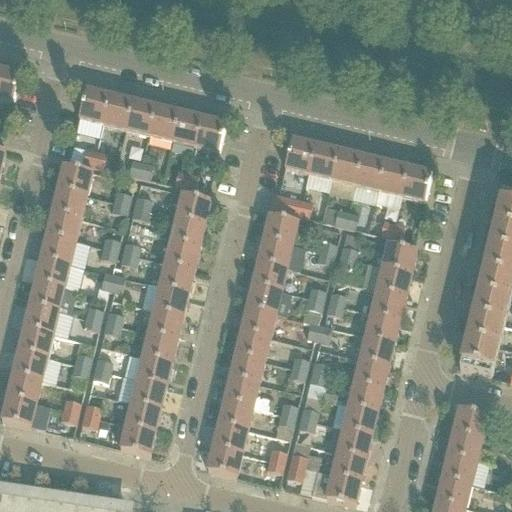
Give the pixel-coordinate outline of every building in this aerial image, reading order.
[(0,73),(0,104),(14,107),(21,79),(0,73)] [(80,123),(102,129),(109,100),(87,94),(80,123)] [(102,129),(126,135),(133,106),(109,100),(102,129)] [(126,135),(148,140),(155,111),(133,106),(126,135)] [(148,140),(171,146),(179,117),(155,111),(148,140)] [(171,146),(195,151),(202,122),(179,117),(171,146)] [(202,122),(195,151),(220,157),(227,128),(202,122)] [(285,173),(309,179),(316,150),(292,144),(285,173)] [(309,179),(332,184),(339,155),(316,150),(309,179)] [(82,168),(92,170),(96,155),(86,153),(82,168)] [(96,155),(92,170),(103,173),(107,158),(96,155)] [(332,184),(355,190),(362,161),(339,155),(332,184)] [(355,190),(378,195),(385,167),(362,161),(355,190)] [(133,165),(129,180),(140,183),(143,168),(133,165)] [(378,195),(401,201),(408,172),(385,167),(378,195)] [(143,168),(140,183),(150,185),(154,170),(143,168)] [(64,170),(59,193),(88,200),(93,177),(64,170)] [(408,172),(401,201),(425,207),(432,178),(408,172)] [(175,190),(185,193),(189,178),(179,175),(175,190)] [(189,178),(185,193),(195,195),(199,180),(189,178)] [(332,184),(309,179),(306,189),(329,194),(332,184)] [(332,184),(329,194),(353,200),(355,190),(332,184)] [(355,190),(353,200),(375,206),(378,195),(355,190)] [(59,193),(53,217),(82,224),(88,200),(59,193)] [(378,195),(375,206),(398,211),(401,201),(378,195)] [(116,197),(114,208),(130,211),(132,201),(116,197)] [(173,207),(180,208),(182,199),(175,197),(173,207)] [(180,208),(177,222),(206,229),(211,206),(182,199),(180,208)] [(271,214),(298,220),(302,205),(275,199),(271,214)] [(511,201),(503,199),(460,376),(492,384),(511,299),(511,201)] [(137,202),(135,211),(151,215),(153,205),(137,202)] [(302,205),(298,220),(309,223),(312,208),(302,205)] [(114,208),(111,218),(127,222),(130,211),(114,208)] [(151,215),(135,211),(132,223),(148,226),(151,215)] [(334,230),(338,214),(325,211),(321,226),(334,230)] [(338,214),(334,230),(345,232),(348,217),(338,214)] [(53,217),(47,240),(76,247),(82,224),(53,217)] [(348,217),(345,232),(355,235),(359,219),(348,217)] [(270,220),(265,243),(294,250),(299,227),(270,220)] [(177,222),(171,246),(200,253),(206,229),(177,222)] [(381,240),(391,243),(395,228),(384,225),(381,240)] [(395,228),(391,243),(401,245),(405,230),(395,228)] [(47,240),(42,263),(71,270),(76,247),(47,240)] [(346,241),(343,252),(358,256),(361,244),(346,241)] [(105,243),(103,253),(119,257),(121,247),(105,243)] [(265,243),(259,266),(288,273),(294,250),(265,243)] [(171,246),(165,268),(195,275),(200,253),(171,246)] [(322,247),(320,257),(335,261),(338,251),(322,247)] [(126,249),(124,258),(139,262),(142,252),(126,249)] [(389,249),(383,272),(412,278),(418,256),(389,249)] [(294,250),(288,273),(300,276),(306,253),(294,250)] [(343,252),(340,262),(356,266),(358,256),(343,252)] [(103,253),(100,263),(116,267),(119,257),(103,253)] [(320,257),(317,268),(333,271),(335,261),(320,257)] [(139,262),(124,258),(121,269),(137,273),(139,262)] [(340,262),(338,273),(353,276),(356,266),(340,262)] [(42,263),(36,286),(65,293),(78,296),(83,274),(71,271),(71,270),(42,263)] [(259,266),(253,290),(282,297),(288,273),(259,266)] [(165,268),(160,291),(189,298),(195,275),(165,268)] [(362,291),(378,295),(383,272),(367,268),(362,291)] [(383,272),(378,295),(406,302),(412,278),(383,272)] [(101,294),(112,297),(115,281),(106,279),(101,294)] [(115,281),(112,297),(122,299),(126,284),(115,281)] [(36,286),(31,309),(60,316),(65,293),(36,286)] [(253,290),(248,313),(277,320),(282,297),(253,290)] [(160,291),(154,315),(183,322),(189,298),(160,291)] [(311,293),(309,303),(324,307),(327,297),(311,293)] [(378,295),(372,318),(401,325),(406,302),(378,295)] [(282,297),(277,320),(287,322),(292,299),(282,297)] [(331,298),(329,308),(345,312),(347,302),(331,298)] [(309,303),(306,313),(322,317),(324,307),(309,303)] [(329,308),(326,318),(342,322),(345,312),(329,308)] [(31,309),(25,331),(54,338),(69,342),(74,320),(59,317),(60,316),(31,309)] [(88,312),(86,323),(102,326),(104,316),(88,312)] [(248,313),(242,335),(271,342),(277,320),(248,313)] [(322,317),(306,313),(304,322),(320,326),(322,317)] [(154,315),(149,338),(178,345),(183,322),(154,315)] [(109,318),(107,328),(123,332),(125,322),(109,318)] [(372,318),(367,341),(395,348),(401,325),(372,318)] [(86,323),(84,333),(99,337),(102,326),(86,323)] [(123,332),(107,328),(104,339),(120,343),(123,332)] [(307,344),(317,347),(321,331),(311,329),(307,344)] [(25,331),(20,354),(49,361),(54,338),(25,331)] [(321,331),(317,347),(327,349),(331,334),(321,331)] [(242,335),(237,358),(266,365),(271,342),(242,335)] [(149,338),(144,360),(173,367),(178,345),(149,338)] [(364,352),(361,364),(390,371),(395,348),(367,341),(357,339),(355,350),(364,352)] [(20,354),(14,378),(43,385),(49,361),(20,354)] [(237,358),(231,381),(260,388),(266,365),(237,358)] [(77,359),(75,369),(91,373),(93,363),(77,359)] [(144,360),(138,383),(167,390),(173,367),(144,360)] [(98,363),(96,373),(112,376),(114,366),(98,363)] [(294,363),(292,373),(308,377),(310,366),(294,363)] [(361,364),(356,387),(384,394),(390,371),(361,364)] [(314,367),(312,378),(328,381),(330,371),(314,367)] [(75,369),(72,379),(88,382),(91,373),(75,369)] [(292,373),(289,383),(305,387),(308,377),(292,373)] [(96,375),(94,385),(108,389),(111,378),(96,375)] [(14,378),(8,401),(37,408),(43,385),(14,378)] [(312,378),(309,388),(325,392),(328,381),(312,378)] [(231,381),(226,403),(255,410),(260,388),(231,381)] [(123,382),(117,405),(132,408),(132,406),(161,413),(167,390),(138,383),(137,385),(123,382)] [(356,387),(350,410),(379,417),(384,394),(356,387)] [(309,388),(306,401),(322,404),(325,392),(309,388)] [(8,401),(2,426),(31,432),(45,436),(51,413),(37,409),(37,408),(8,401)] [(226,403),(220,427),(249,434),(255,410),(226,403)] [(66,405),(64,414),(79,418),(81,408),(66,405)] [(132,408),(127,429),(156,436),(161,413),(132,406),(132,408)] [(338,408),(332,430),(345,433),(373,440),(379,417),(350,410),(350,411),(338,408)] [(283,409),(281,418),(297,422),(299,412),(283,409)] [(88,410),(85,419),(100,423),(102,414),(88,410)] [(303,413),(301,423),(317,427),(319,417),(303,413)] [(460,413),(454,436),(483,443),(489,420),(460,413)] [(79,418),(64,414),(61,425),(76,429),(79,418)] [(281,418),(278,428),(294,432),(297,422),(281,418)] [(85,419),(83,431),(97,434),(100,423),(85,419)] [(301,423),(298,433),(314,437),(317,427),(301,423)] [(220,427),(214,450),(243,457),(249,434),(220,427)] [(156,436),(127,429),(121,454),(150,461),(156,436)] [(345,433),(339,457),(367,463),(373,440),(345,433)] [(454,436),(449,459),(478,466),(483,443),(454,436)] [(296,446),(293,459),(308,463),(311,450),(296,446)] [(243,457),(214,450),(208,475),(237,482),(243,457)] [(273,454),(271,463),(285,467),(287,458),(273,454)] [(339,457),(334,478),(362,485),(367,463),(339,457)] [(293,459),(291,468),(306,472),(308,463),(293,459)] [(449,459),(443,482),(472,489),(478,466),(449,459)] [(285,467),(271,463),(268,475),(283,478),(285,467)] [(306,472),(291,468),(288,483),(303,487),(306,472)] [(362,485),(334,478),(334,481),(318,477),(312,501),(356,511),(362,485)] [(443,482),(437,506),(464,511),(466,511),(472,489),(443,482)] [(0,511),(126,511),(125,511),(105,508),(105,509),(106,509),(105,511),(80,511),(0,500),(0,511)]
